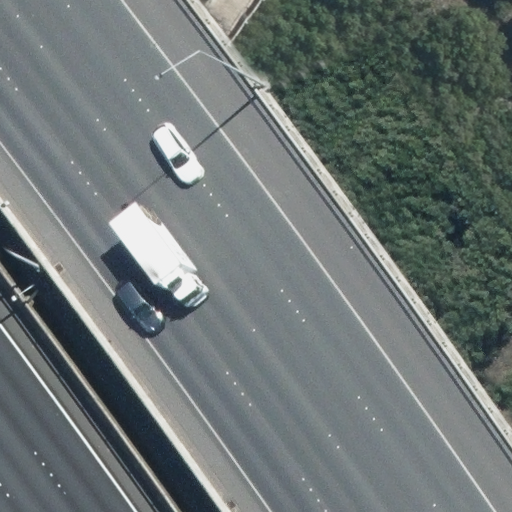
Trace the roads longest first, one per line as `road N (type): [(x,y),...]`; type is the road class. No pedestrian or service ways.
road 1 (motorway): [(0,63),(173,287),(330,511)]
road 2 (motorway): [(77,511),(0,400)]
